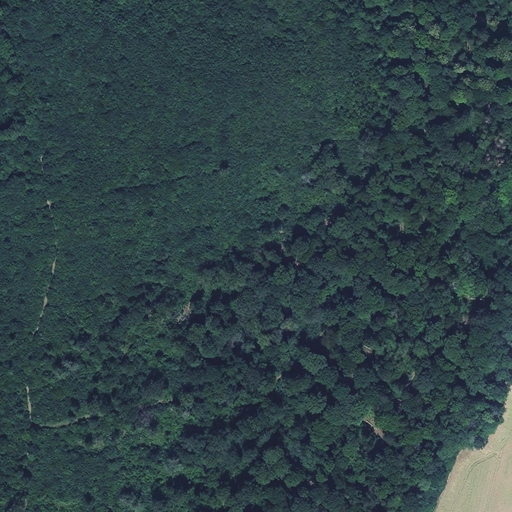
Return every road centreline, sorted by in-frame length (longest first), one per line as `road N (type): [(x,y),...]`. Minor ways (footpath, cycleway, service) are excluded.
road 1 (track): [(219,511),(270,390),(336,314),(400,274),(441,277),(464,266),(496,163),(492,110),(472,40),(490,26)]
road 2 (track): [(14,0),(56,245),(25,370),(25,511)]
